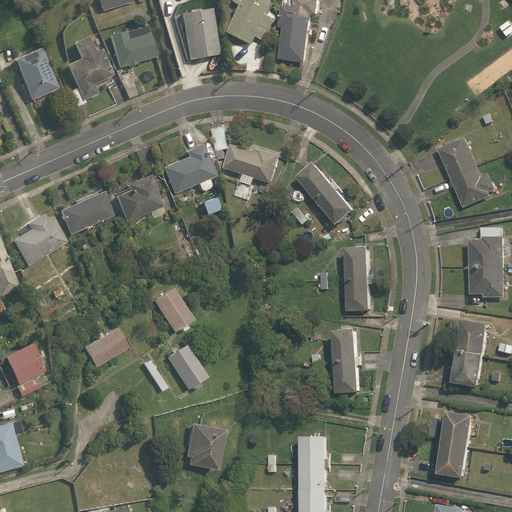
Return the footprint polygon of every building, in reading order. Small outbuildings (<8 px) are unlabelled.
[(97,0),(101,12),(132,4),(130,0),(97,0)] [(229,33),(253,45),(257,37),(265,41),(276,19),(268,15),(275,0),(235,0),(235,2),(242,6),(229,33)] [(279,60),(305,64),(313,16),(318,17),(320,0),(285,0),(281,28),(284,29),(279,60)] [(164,4),(168,22),(178,20),(174,2),(164,4)] [(180,14),(187,60),(217,55),(210,9),(180,14)] [(109,35),(118,68),(156,57),(147,25),(109,35)] [(68,92),(75,107),(85,103),(84,100),(98,94),(93,85),(113,76),(101,49),(95,52),(88,36),(72,43),(79,59),(66,65),(76,88),(68,92)] [(13,60),(31,100),(58,89),(41,48),(13,60)] [(493,122),(490,115),(484,118),(487,125),(493,122)] [(214,130),(218,159),(225,158),(224,150),(228,149),(225,128),(214,130)] [(308,145),(287,137),(281,151),(302,159),(308,145)] [(439,150),(464,208),(491,196),(490,193),(496,190),(489,174),(483,177),(466,138),(439,150)] [(162,167),(173,194),(197,184),(199,190),(203,192),(209,189),(210,186),(207,179),(214,176),(201,144),(184,151),(186,157),(162,167)] [(235,196),(248,201),(255,179),(272,184),(281,157),(262,151),(261,154),(233,145),(225,169),(242,174),(235,196)] [(142,146),(133,151),(142,170),(152,165),(142,146)] [(356,211),(316,163),(298,178),(338,226),(356,211)] [(114,196),(125,222),(162,206),(148,175),(125,185),(127,190),(114,196)] [(59,211),(69,235),(112,216),(102,192),(59,211)] [(214,198),(200,204),(205,215),(219,210),(214,198)] [(309,220),(298,207),(293,212),(303,225),(309,220)] [(11,241),(27,267),(66,243),(50,217),(45,220),(41,213),(25,224),(28,230),(11,241)] [(505,298),(505,237),(502,237),(502,227),(481,227),(481,239),(484,239),(484,241),(471,241),(471,295),(484,295),(484,298),(505,298)] [(192,245),(199,261),(205,259),(203,254),(204,253),(201,245),(200,245),(198,242),(192,245)] [(0,296),(19,289),(0,243),(0,296)] [(371,311),(370,249),(347,250),(349,312),(371,311)] [(186,271),(199,266),(197,259),(191,261),(192,264),(184,266),(186,271)] [(52,293),(55,300),(65,295),(61,288),(52,293)] [(152,300),(173,333),(192,321),(172,288),(152,300)] [(480,388),(490,326),(464,322),(454,383),(480,388)] [(83,347),(95,367),(128,347),(116,328),(83,347)] [(361,392),(358,330),(335,331),(338,394),(361,392)] [(30,343),(2,357),(16,384),(44,370),(30,343)] [(166,357),(186,390),(206,377),(186,345),(166,357)] [(321,372),(320,354),(313,355),(314,373),(321,372)] [(143,363),(160,391),(167,387),(149,360),(143,363)] [(16,387),(21,396),(39,387),(34,378),(16,387)] [(82,417),(94,437),(127,417),(115,397),(82,417)] [(464,478),(475,416),(450,412),(439,473),(464,478)] [(0,425),(0,472),(22,466),(14,435),(21,433),(18,421),(0,425)] [(41,426),(43,431),(53,427),(51,422),(41,426)] [(215,469),(221,430),(189,425),(184,458),(188,458),(187,465),(215,469)] [(329,511),(328,437),(302,438),(302,511),(329,511)] [(491,473),(493,465),(486,464),(484,472),(491,473)]
